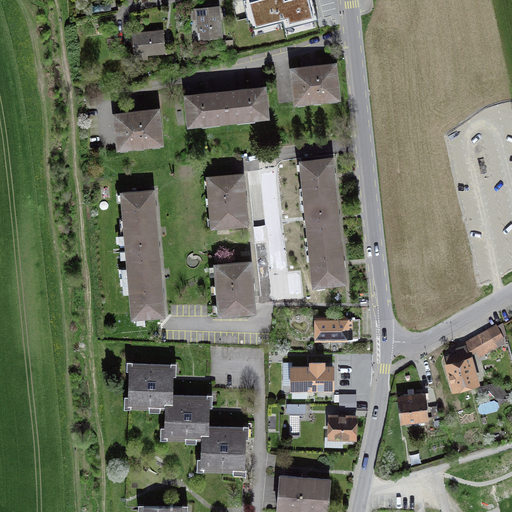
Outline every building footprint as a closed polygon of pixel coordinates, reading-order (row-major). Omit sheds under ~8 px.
[(248,0),(256,30),(285,22),(286,29),(318,21),(312,0),(248,0)] [(217,9),(195,11),(199,41),(221,39),(217,9)] [(163,29),(132,32),(135,55),(166,52),(163,29)] [(339,65),(294,68),(297,104),(341,101),(339,65)] [(267,89),(227,93),(230,125),(270,121),(267,89)] [(230,125),(227,93),(184,97),(188,129),(230,125)] [(161,110),(113,116),(118,153),(165,148),(161,110)] [(303,203),(339,199),(334,160),(299,164),(303,203)] [(251,225),(246,174),(210,177),(215,229),(251,225)] [(127,234),(162,231),(159,190),(124,193),(127,234)] [(343,240),(339,199),(303,203),(307,244),(343,240)] [(165,273),(162,231),(127,234),(130,275),(165,273)] [(348,281),(343,240),(307,244),(312,285),(348,281)] [(254,260),(216,264),(222,316),(260,311),(254,260)] [(168,316),(165,273),(130,275),(133,318),(168,316)] [(347,310),(347,320),(353,320),(361,319),(361,310),(347,310)] [(347,320),(316,320),(316,343),(353,343),(353,320),(347,320)] [(477,353),(480,358),(499,348),(496,344),(506,339),(498,327),(496,324),(489,328),(476,336),(466,342),(469,357),(477,353)] [(469,359),(465,346),(455,348),(456,352),(444,366),(451,395),(480,387),(473,358),(469,359)] [(311,367),(292,367),(292,388),(332,389),(332,367),(323,367),(323,363),(311,363),(311,367)] [(167,395),(171,395),(172,365),(131,364),(129,405),(166,406),(167,395)] [(421,386),(391,391),(396,420),(426,415),(421,386)] [(340,402),(355,402),(355,394),(340,394),(340,402)] [(209,396),(171,395),(167,395),(166,406),(165,437),(203,438),(203,426),(207,426),(209,396)] [(355,410),(355,402),(340,402),(339,410),(355,410)] [(436,402),(427,403),(429,416),(437,415),(436,402)] [(339,416),(331,415),(330,436),(343,437),(343,442),(352,442),(352,437),(354,437),(355,416),(346,416),(346,415),(339,415),(339,416)] [(245,427),(207,426),(203,426),(203,438),(202,468),(243,469),(245,427)] [(327,511),(330,479),(280,475),(277,510),(301,511),(327,511)]
